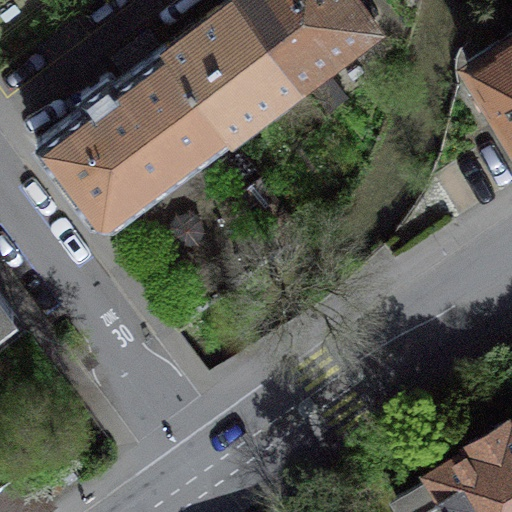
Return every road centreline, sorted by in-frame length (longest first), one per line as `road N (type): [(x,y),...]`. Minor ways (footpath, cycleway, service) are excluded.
road 1 (residential): [(0,185),(225,487)]
road 2 (primary): [(225,487),(511,286)]
